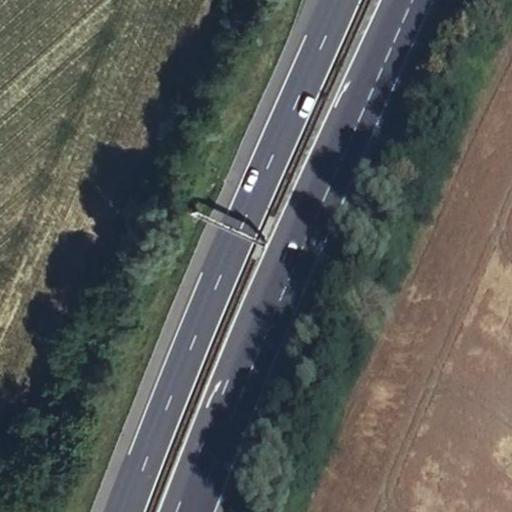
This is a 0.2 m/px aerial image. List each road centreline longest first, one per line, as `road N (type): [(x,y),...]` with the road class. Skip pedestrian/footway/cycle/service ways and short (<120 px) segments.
road 1 (trunk): [(189,511),(412,0)]
road 2 (trunk): [(344,0),(129,511)]
